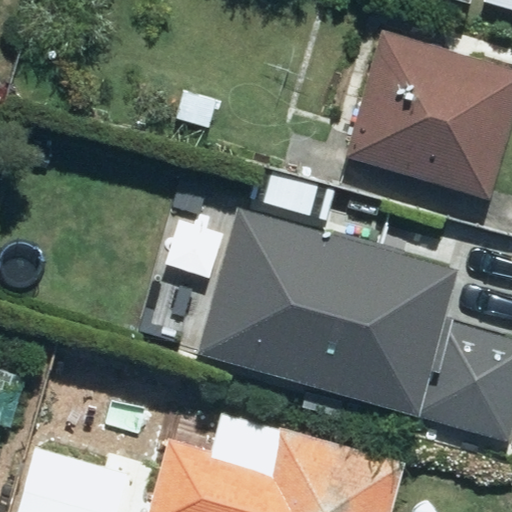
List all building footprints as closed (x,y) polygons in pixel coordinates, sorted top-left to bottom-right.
[(511,152),(511,57),(387,22),(350,148),(501,191),(511,152)] [(234,88),(179,77),(169,129),(223,140),(234,88)] [(0,111),(12,93),(0,86),(0,111)] [(511,445),(511,328),(452,311),(467,260),(344,225),(340,239),(243,211),(201,356),(511,445)] [(30,372),(0,362),(0,416),(15,421),(30,372)] [(398,511),(414,458),(316,429),(314,437),(287,429),(262,511),(244,511),(225,506),(222,511),(398,511)] [(138,511),(142,501),(39,472),(27,511),(138,511)]
